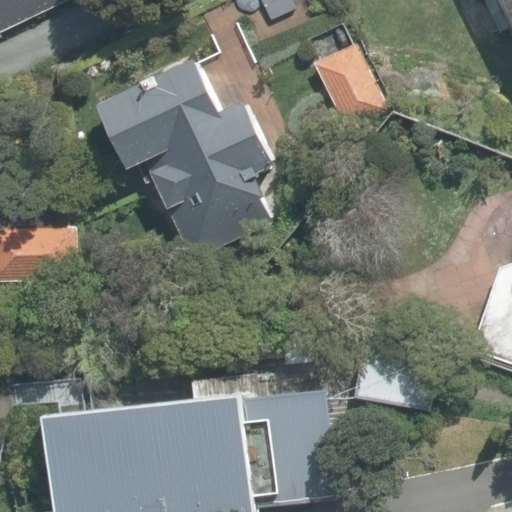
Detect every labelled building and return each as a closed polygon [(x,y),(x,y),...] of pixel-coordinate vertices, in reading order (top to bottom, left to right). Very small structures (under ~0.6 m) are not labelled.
[(0,0),(0,31),(64,0),(0,0)] [(511,0),(495,0),(511,34),(511,0)] [(356,40),(315,60),(345,122),(383,106),(376,77),(356,40)] [(194,255),(276,218),(250,168),(272,158),(243,96),(216,107),(190,51),(93,97),(124,161),(141,154),(165,203),(168,202),(194,255)] [(28,224),(0,223),(0,279),(79,279),(78,224),(71,224),(70,201),(28,201),(28,224)] [(511,257),(498,262),(466,353),(511,369),(511,257)] [(362,354),(355,394),(434,408),(441,367),(362,354)] [(190,375),(192,386),(35,401),(50,511),(193,511),(253,506),(252,503),(343,495),(328,393),(326,381),(279,387),(278,374),(255,376),(254,369),(190,375)]
